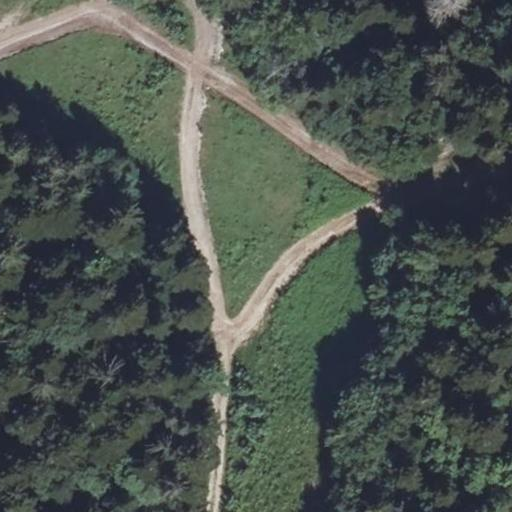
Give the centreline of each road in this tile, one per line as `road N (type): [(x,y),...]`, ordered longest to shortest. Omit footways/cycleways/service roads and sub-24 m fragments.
road 1 (track): [(214,511),(221,350),(193,234),(184,135),(210,11),(199,0)]
road 2 (track): [(221,350),(255,294),(300,252),(428,200)]
road 3 (track): [(128,0),(0,45)]
